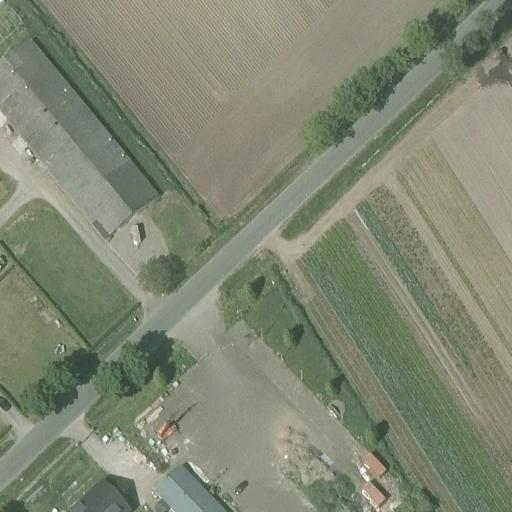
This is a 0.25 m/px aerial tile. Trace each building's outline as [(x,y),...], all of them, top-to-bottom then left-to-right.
[(0,73),(0,117),(94,229),(107,244),(159,200),(31,48),(0,73)] [(275,429),(268,436),(295,465),(303,458),(275,429)] [(126,475),(119,480),(127,491),(153,471),(123,430),(96,450),(112,471),(119,465),(126,475)] [(154,494),(168,508),(171,511),(220,511),(180,469),(154,494)] [(78,511),(124,511),(116,503),(102,488),(78,511)]
